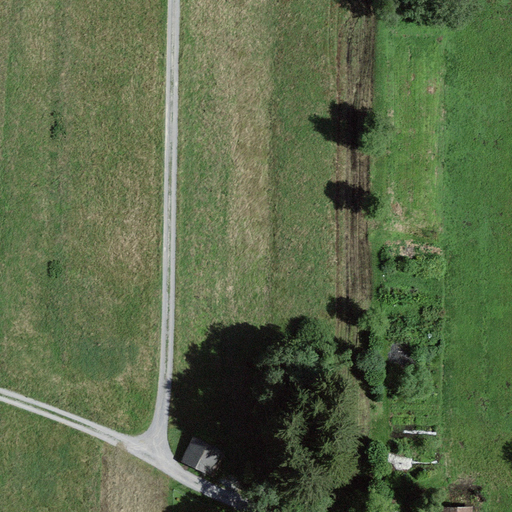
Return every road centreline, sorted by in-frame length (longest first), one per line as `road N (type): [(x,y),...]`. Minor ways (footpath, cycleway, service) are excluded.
road 1 (track): [(174,0),(168,337),(154,454)]
road 2 (track): [(154,454),(0,390)]
road 3 (track): [(154,454),(269,511)]
